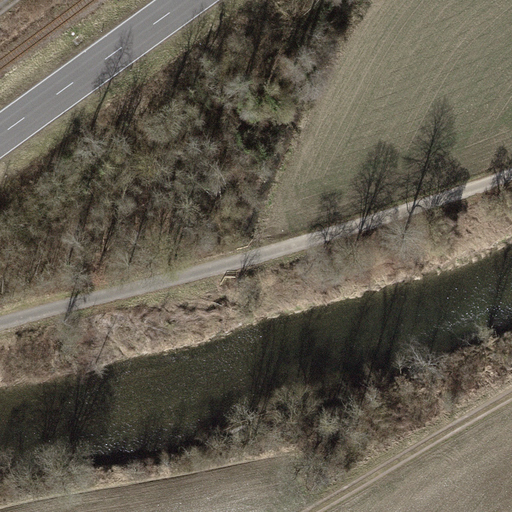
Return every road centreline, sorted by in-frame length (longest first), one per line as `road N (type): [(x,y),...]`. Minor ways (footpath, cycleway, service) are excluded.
road 1 (track): [(511,395),(298,511)]
road 2 (primary): [(188,0),(0,136)]
